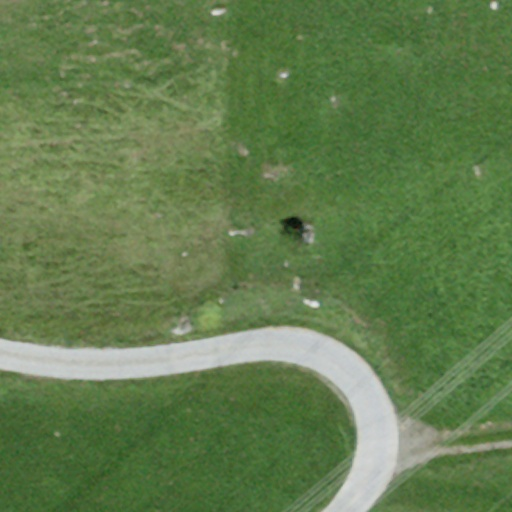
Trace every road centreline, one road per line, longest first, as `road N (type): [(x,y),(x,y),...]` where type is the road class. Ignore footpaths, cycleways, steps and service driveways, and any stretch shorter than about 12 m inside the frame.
road 1 (residential): [(0,356),(120,366),(257,345),(319,353),(364,389),(380,425),(375,467),(349,511)]
road 2 (track): [(382,447),(511,436)]
